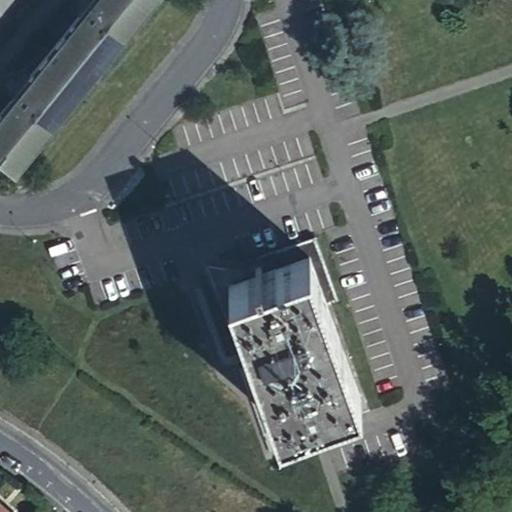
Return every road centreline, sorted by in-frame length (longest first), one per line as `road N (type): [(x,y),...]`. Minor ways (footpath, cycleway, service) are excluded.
road 1 (residential): [(0,208),(52,205),(87,190),(200,53),(226,0)]
road 2 (tertiary): [(99,511),(0,433)]
